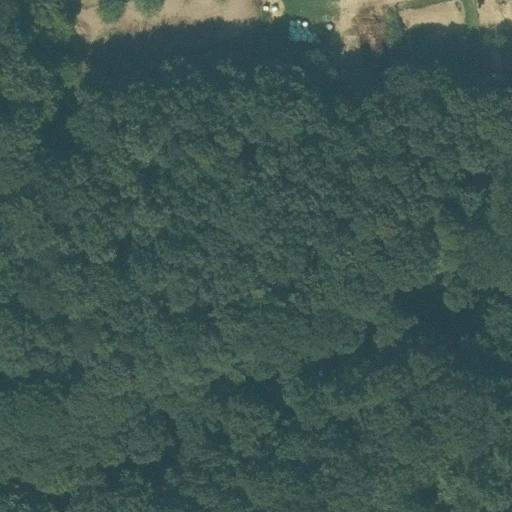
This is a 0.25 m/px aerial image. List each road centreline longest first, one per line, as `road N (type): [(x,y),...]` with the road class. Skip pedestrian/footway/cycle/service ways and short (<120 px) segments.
road 1 (track): [(511,158),(370,158),(142,142),(79,121),(0,0)]
road 2 (track): [(511,170),(0,372)]
road 3 (unknown): [(297,511),(511,403)]
